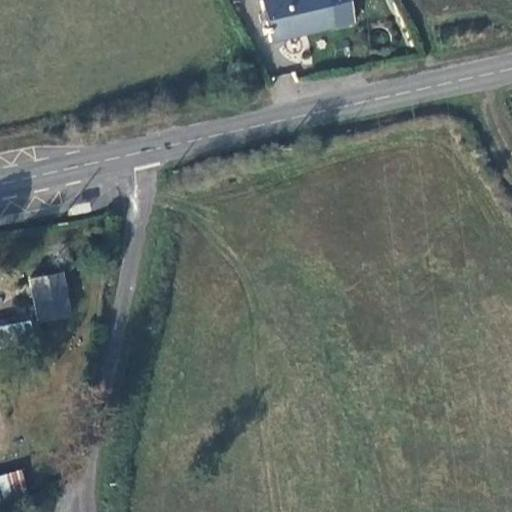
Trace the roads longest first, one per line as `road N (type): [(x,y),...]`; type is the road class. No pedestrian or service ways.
road 1 (secondary): [(130,153),(511,66)]
road 2 (unclassified): [(130,153),(123,274),(88,456),(92,511)]
road 3 (secondary): [(0,181),(130,153)]
